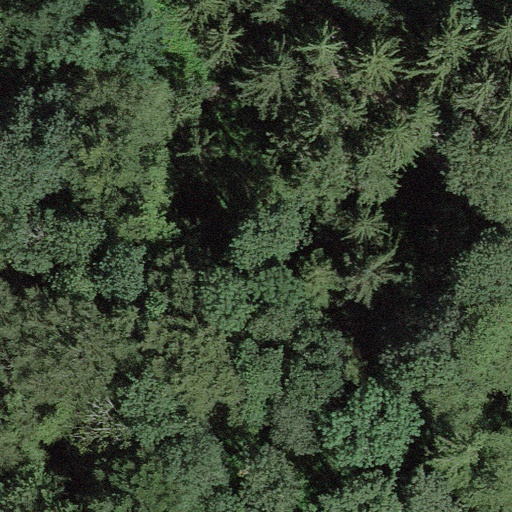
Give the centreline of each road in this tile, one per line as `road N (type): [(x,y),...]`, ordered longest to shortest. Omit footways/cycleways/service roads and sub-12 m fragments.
road 1 (track): [(511,294),(281,0)]
road 2 (track): [(0,117),(293,23)]
